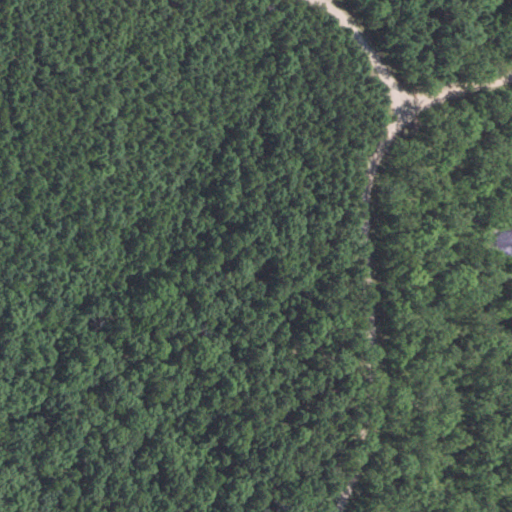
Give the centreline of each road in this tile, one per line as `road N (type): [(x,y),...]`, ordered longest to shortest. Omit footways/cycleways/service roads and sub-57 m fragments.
road 1 (residential): [(334,511),(357,455),(369,388),(364,254),(371,171),(408,114),(511,78)]
road 2 (residential): [(408,114),(360,39),(315,0)]
